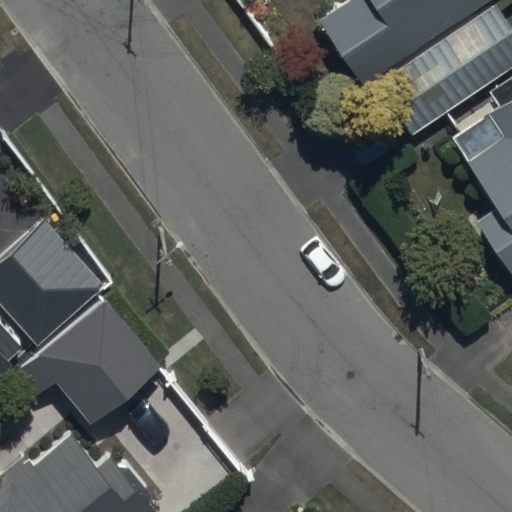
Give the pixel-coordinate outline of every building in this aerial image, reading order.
[(346,0),(318,19),(361,83),(486,0),(346,0)] [(375,87),(411,141),(511,73),(511,27),(497,6),(375,87)] [(511,98),(454,137),(499,204),(475,219),(511,274),(511,98)] [(46,220),(0,259),(0,303),(35,344),(103,285),(46,220)] [(36,360),(94,425),(167,359),(109,294),(36,360)] [(0,376),(30,350),(0,315),(0,376)] [(0,511),(161,511),(111,450),(96,462),(63,421),(0,471),(0,511)]
